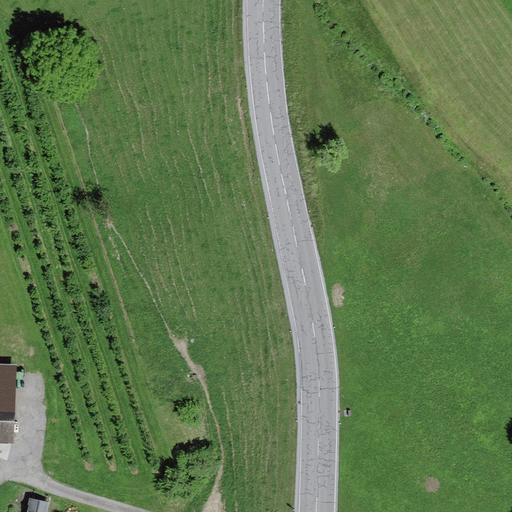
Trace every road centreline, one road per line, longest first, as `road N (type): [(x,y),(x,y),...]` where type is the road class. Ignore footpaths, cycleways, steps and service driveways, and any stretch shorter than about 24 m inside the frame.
road 1 (secondary): [(264,0),(270,108),(319,377),(317,511)]
road 2 (unclassified): [(0,470),(133,511)]
